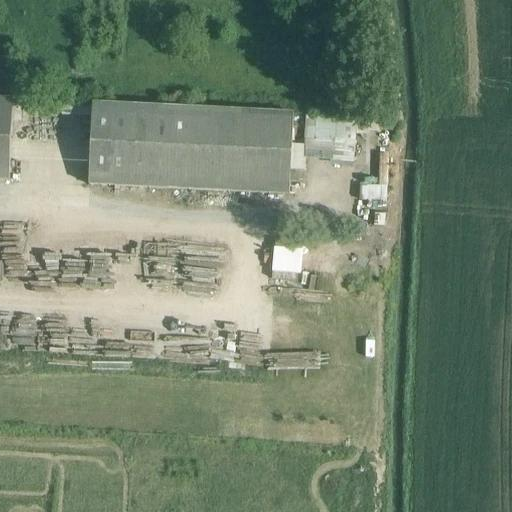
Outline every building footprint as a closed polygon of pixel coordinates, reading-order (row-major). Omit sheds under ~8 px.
[(0,181),(10,182),(14,102),(0,100),(0,181)] [(306,171),(291,170),(293,116),(93,106),(89,186),(290,197),(290,183),(305,184),(306,171)] [(314,106),(312,138),(340,139),(340,151),(357,152),(359,109),(314,106)] [(128,205),(127,221),(158,223),(159,207),(128,205)] [(197,223),(197,205),(161,206),(161,223),(197,223)] [(302,232),(301,246),(321,247),(322,233),(302,232)] [(247,287),(265,284),(263,272),(244,275),(247,287)]
